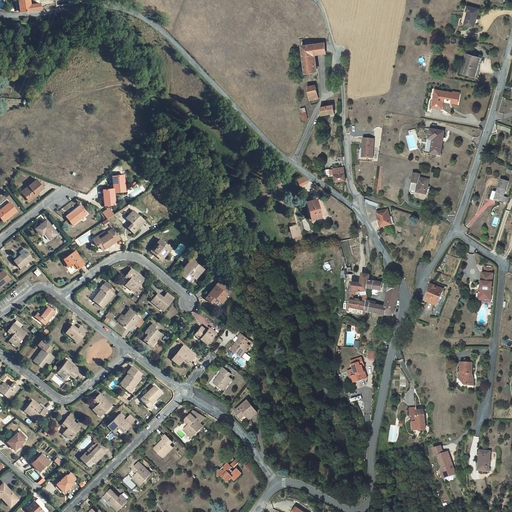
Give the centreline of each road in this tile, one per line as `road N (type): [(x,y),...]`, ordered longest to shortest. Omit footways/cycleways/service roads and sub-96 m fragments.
road 1 (unclassified): [(360,212),(293,164),(152,24),(112,6),(0,14)]
road 2 (residential): [(276,484),(299,484),(346,509),(366,505),(371,445),(405,312)]
road 3 (unclassified): [(360,212),(340,69),(318,0)]
road 4 (unclassified): [(511,38),(452,231)]
road 5 (residential): [(184,392),(67,511)]
road 6 (residential): [(502,264),(487,407),(478,425)]
road 7 (residential): [(0,354),(62,398),(128,350)]
road 8 (residential): [(190,301),(130,257),(108,263),(62,298)]
road 9 (residential): [(276,484),(230,422),(184,392)]
